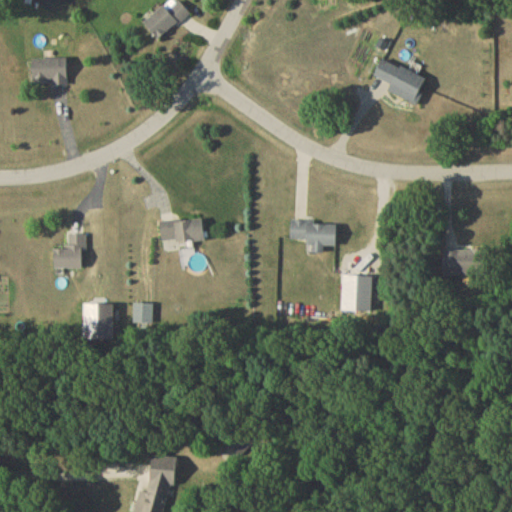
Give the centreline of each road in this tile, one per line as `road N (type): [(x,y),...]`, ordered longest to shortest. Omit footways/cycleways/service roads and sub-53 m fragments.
road 1 (residential): [(199,77),(261,123),(357,169),(511,173)]
road 2 (residential): [(0,182),(83,167),(151,127),(199,77),(242,0)]
